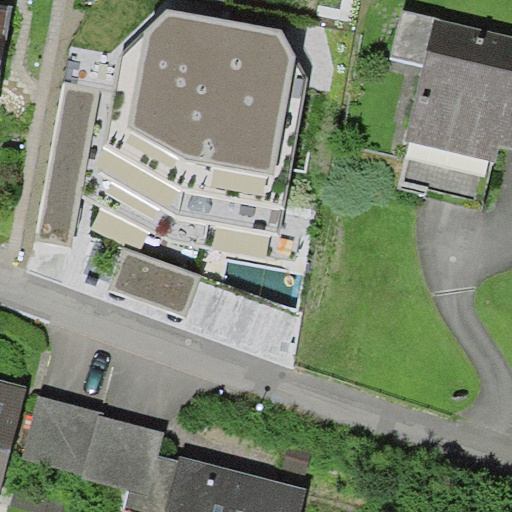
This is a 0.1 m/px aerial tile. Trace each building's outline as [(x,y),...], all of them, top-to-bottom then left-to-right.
[(0,82),(14,8),(0,5),(0,82)] [(281,29),(167,8),(119,50),(93,199),(170,238),(268,256),(272,235),(279,237),(307,75),(281,29)] [(511,148),(511,37),(440,21),(401,184),(493,206),(507,147),(511,148)] [(98,88),(62,81),(34,238),(70,245),(98,88)] [(200,275),(121,249),(108,289),(186,316),(200,275)] [(0,382),(0,484),(2,484),(25,389),(0,382)] [(133,489),(127,511),(164,511),(178,462),(161,458),(152,494),(133,489)] [(301,511),(306,494),(178,462),(164,511),(301,511)]
